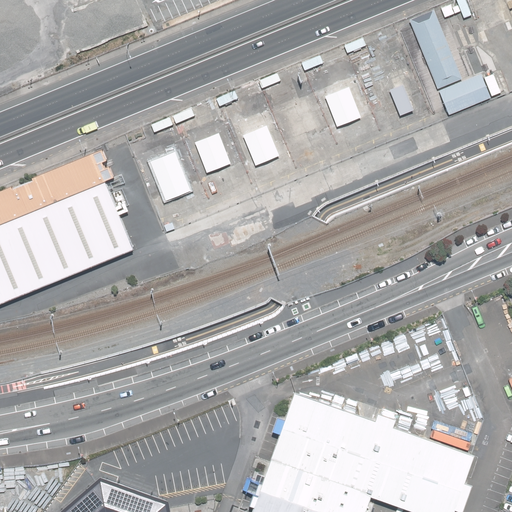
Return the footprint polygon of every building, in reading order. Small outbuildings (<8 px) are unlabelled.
[(441,9),(446,20),(461,14),(464,21),(474,17),(466,0),(455,0),(457,3),(441,9)] [(434,11),(410,21),(438,88),(462,79),(434,11)] [(366,37),(343,47),(347,56),(370,46),(366,37)] [(323,55),(300,64),(305,73),(327,64),(323,55)] [(279,73),(256,82),(260,91),(282,82),(279,73)] [(482,74),(440,91),(450,114),(491,98),(482,74)] [(236,91),(214,99),(218,109),(240,100),(236,91)] [(193,108),(174,116),(177,125),(197,117),(193,108)] [(170,117),(151,125),(155,134),(174,126),(170,117)] [(223,131),(197,141),(218,195),(244,185),(223,131)] [(104,148),(0,190),(0,303),(135,248),(106,180),(116,176),(112,165),(107,167),(105,162),(109,160),(104,148)] [(176,150),(152,160),(174,213),(198,202),(176,150)] [(148,267),(155,282),(188,267),(181,252),(148,267)] [(370,511),(374,503),(370,502),(372,496),(417,511),(454,511),(456,509),(463,511),(473,484),(466,482),(475,454),(394,426),(397,418),(379,412),(376,420),(296,391),(287,418),(278,415),(273,430),(281,433),(266,476),(258,473),(256,480),(248,477),(244,489),(254,493),(250,504),(256,506),(253,511),(370,511)] [(172,427),(182,440),(196,429),(187,416),(172,427)] [(173,511),(171,498),(103,474),(58,511),(173,511)]
